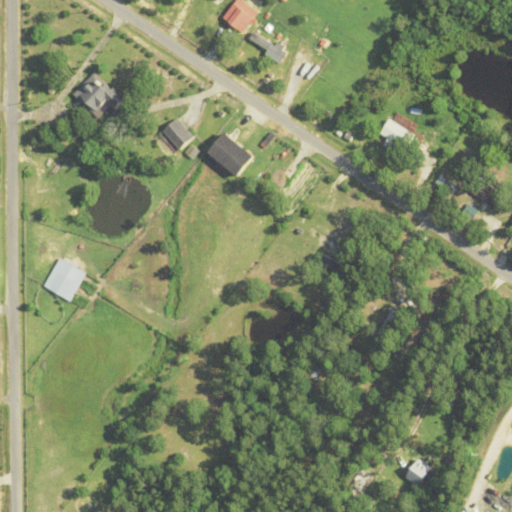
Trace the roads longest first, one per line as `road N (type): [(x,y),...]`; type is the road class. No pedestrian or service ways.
road 1 (residential): [(16,511),(12,0)]
road 2 (residential): [(511,278),(107,0)]
